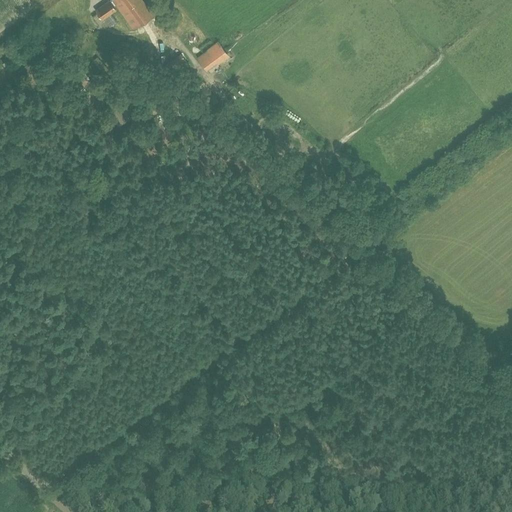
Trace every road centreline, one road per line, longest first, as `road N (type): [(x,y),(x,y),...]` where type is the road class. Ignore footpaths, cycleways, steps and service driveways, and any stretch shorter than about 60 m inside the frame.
road 1 (track): [(193,377),(355,249)]
road 2 (track): [(355,249),(355,216),(244,117)]
